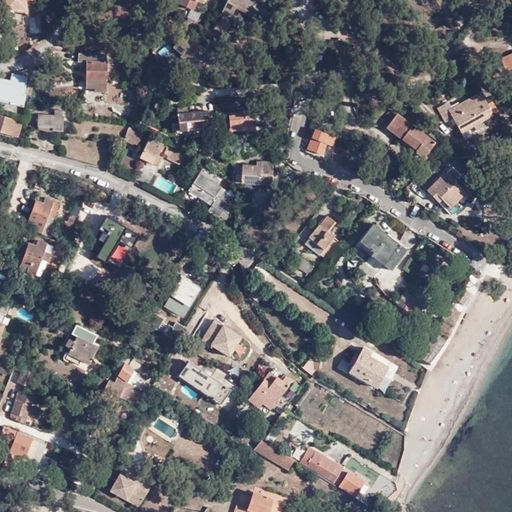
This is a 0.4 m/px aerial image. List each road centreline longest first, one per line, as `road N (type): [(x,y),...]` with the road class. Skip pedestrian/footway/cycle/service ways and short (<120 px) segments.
road 1 (residential): [(286,0),(320,28),(302,151),(493,272)]
road 2 (residential): [(269,259),(127,175),(0,140)]
road 3 (unknown): [(311,88),(142,102)]
